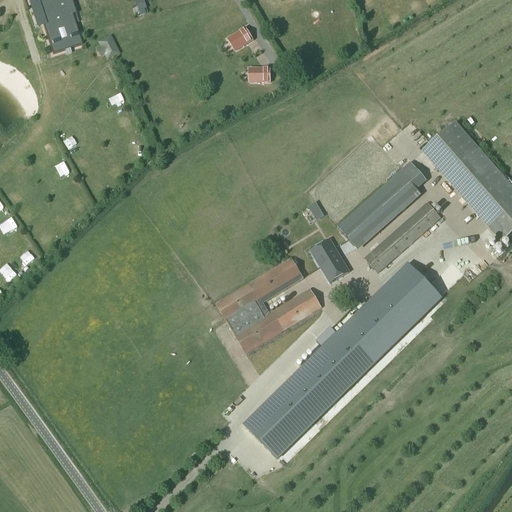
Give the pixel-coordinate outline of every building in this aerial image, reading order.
[(70,0),(39,0),(35,2),(53,56),(81,47),(72,17),(75,16),(70,0)] [(137,0),(134,1),(137,13),(145,10),(142,0),(137,0)] [(358,4),(361,12),(369,10),(366,2),(358,4)] [(394,20),(401,17),(397,11),(391,14),(394,20)] [(362,37),(368,40),(373,31),(367,27),(362,37)] [(226,41),(234,54),(253,42),(245,29),(226,41)] [(248,70),(248,85),(270,84),(270,69),(248,70)] [(419,154),(436,172),(468,141),(452,123),(419,154)] [(408,164),(399,173),(336,228),(348,241),(410,186),(420,178),(408,164)] [(324,218),(315,204),(307,209),(308,209),(316,223),(324,218)] [(377,275),(440,220),(426,204),(363,260),(377,275)] [(479,232),(484,237),(492,227),(486,223),(479,232)] [(307,250),(321,272),(330,287),(349,274),(329,240),(321,228),(304,238),(291,246),(297,256),(307,250)] [(497,236),(490,231),(484,240),(492,244),(497,236)] [(455,237),(449,243),(457,252),(463,246),(455,237)] [(499,239),(492,248),(498,252),(505,243),(499,239)] [(321,310),(310,291),(269,315),(264,307),(263,305),(303,280),(291,260),(215,307),(226,324),(233,336),(245,356),(283,334),(321,310)] [(322,349),(243,426),(251,435),(278,461),(429,313),(441,301),(407,266),(336,335),(330,330),(316,344),(322,349)]
